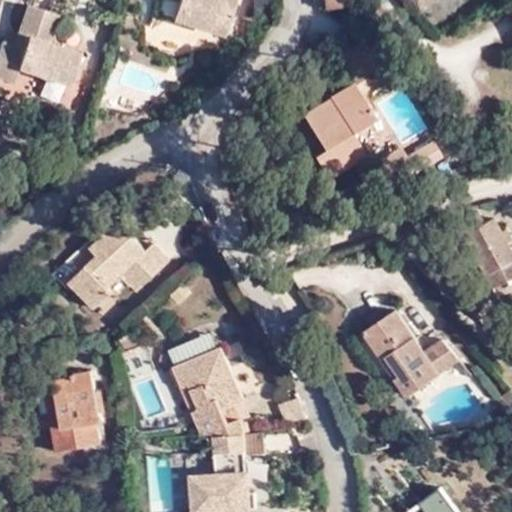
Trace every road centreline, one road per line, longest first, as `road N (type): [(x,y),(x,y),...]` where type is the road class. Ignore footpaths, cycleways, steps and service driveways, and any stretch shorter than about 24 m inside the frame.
road 1 (residential): [(349,511),(306,366),(246,270),(208,154)]
road 2 (residential): [(204,117),(48,205),(0,246)]
road 3 (residential): [(292,0),(285,42),(204,117)]
